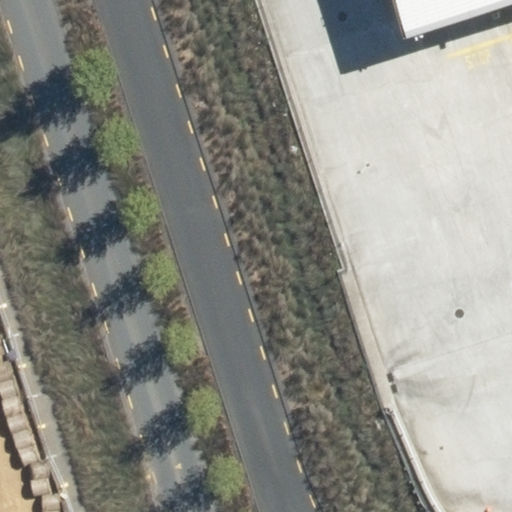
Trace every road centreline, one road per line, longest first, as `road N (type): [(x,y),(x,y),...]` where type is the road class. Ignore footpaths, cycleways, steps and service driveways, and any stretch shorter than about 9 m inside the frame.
road 1 (unclassified): [(146,0),(314,511)]
road 2 (unclassified): [(183,511),(17,0)]
